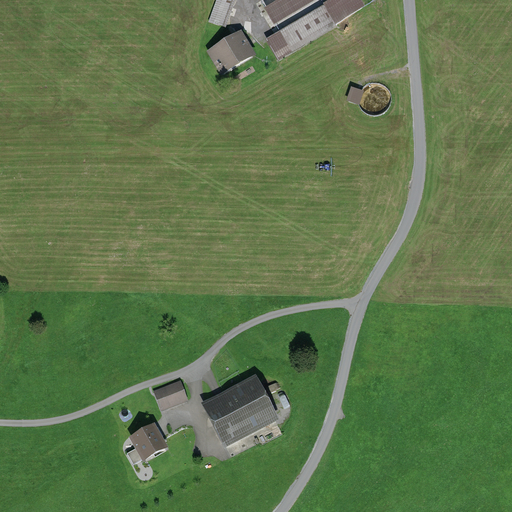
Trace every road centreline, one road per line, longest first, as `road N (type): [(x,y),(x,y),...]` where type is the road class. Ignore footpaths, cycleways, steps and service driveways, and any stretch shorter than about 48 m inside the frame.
road 1 (residential): [(361,306),(273,314),(228,336),(191,369),(52,422),(0,422)]
road 2 (unclassified): [(361,306),(417,188),(410,0)]
road 3 (unclassified): [(281,511),(327,433),(361,306)]
